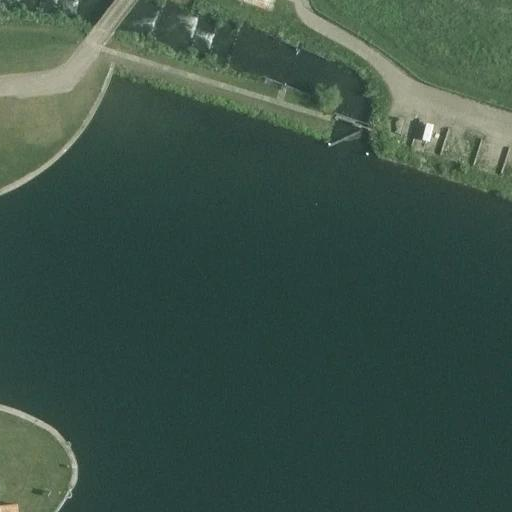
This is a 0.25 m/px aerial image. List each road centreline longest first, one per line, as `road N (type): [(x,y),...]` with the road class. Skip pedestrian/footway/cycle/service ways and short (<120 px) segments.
road 1 (unclassified): [(511,127),(422,98),(304,13),(301,0)]
road 2 (unclassified): [(0,89),(56,83),(124,0)]
